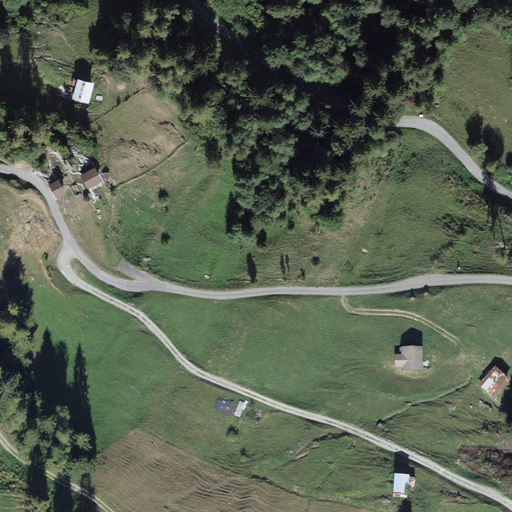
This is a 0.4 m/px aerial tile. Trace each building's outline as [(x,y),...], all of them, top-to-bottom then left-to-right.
[(94,84),(77,79),(71,101),(88,106),(94,84)] [(92,167),(79,175),(87,190),(102,181),(92,167)] [(55,179),(47,184),(54,199),(64,192),(55,179)] [(400,355),(392,355),(393,366),(400,366),(400,371),(423,370),(422,347),(400,347),(400,355)] [(507,381),(493,367),(478,383),(492,396),(507,381)] [(217,410),(230,412),(231,402),(218,400),(217,410)] [(407,476),(393,475),(392,496),(406,496),(407,476)]
